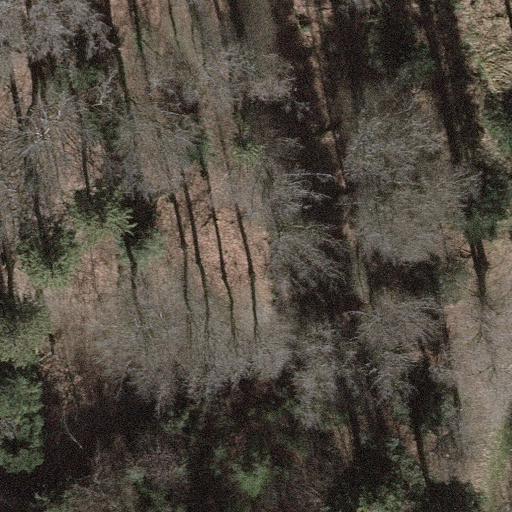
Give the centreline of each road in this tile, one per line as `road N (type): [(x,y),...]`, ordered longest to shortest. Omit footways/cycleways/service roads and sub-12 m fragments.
road 1 (track): [(511,290),(366,321),(0,444)]
road 2 (track): [(503,298),(484,511)]
